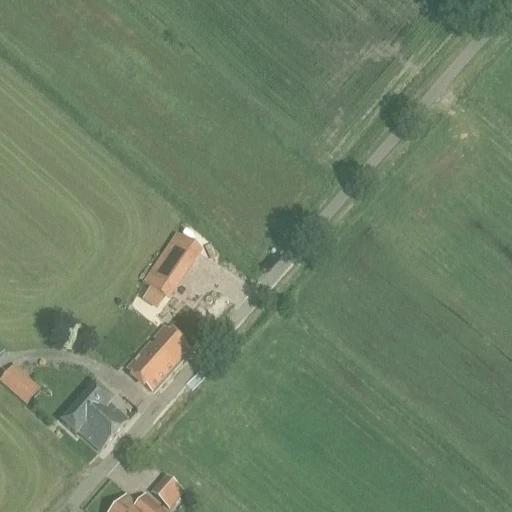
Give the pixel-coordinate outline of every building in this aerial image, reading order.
[(144,283),(166,298),(174,286),(152,272),(144,283)] [(171,364),(180,355),(160,337),(151,347),(150,346),(128,371),(151,393),(174,367),(171,364)] [(0,382),(26,406),(41,389),(14,365),(0,382)] [(101,453),(129,423),(110,406),(113,403),(95,386),(61,423),(76,436),(79,433),(101,453)] [(163,511),(146,496),(137,506),(127,497),(113,511),(163,511)]
